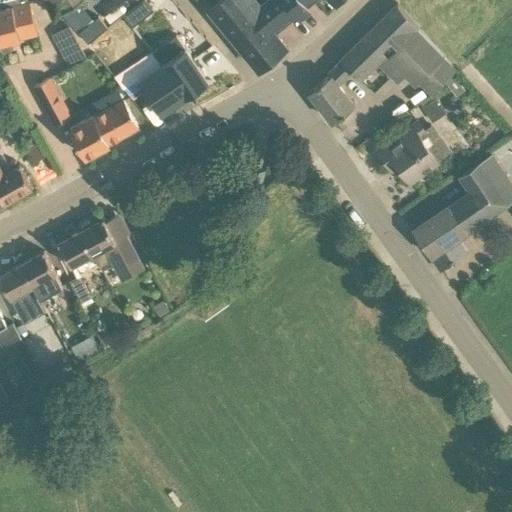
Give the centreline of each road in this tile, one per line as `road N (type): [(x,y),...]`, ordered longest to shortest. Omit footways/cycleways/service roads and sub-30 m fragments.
road 1 (residential): [(511,409),(338,169),(266,90)]
road 2 (unclassified): [(0,234),(266,90)]
road 3 (unclassified): [(266,90),(366,0)]
